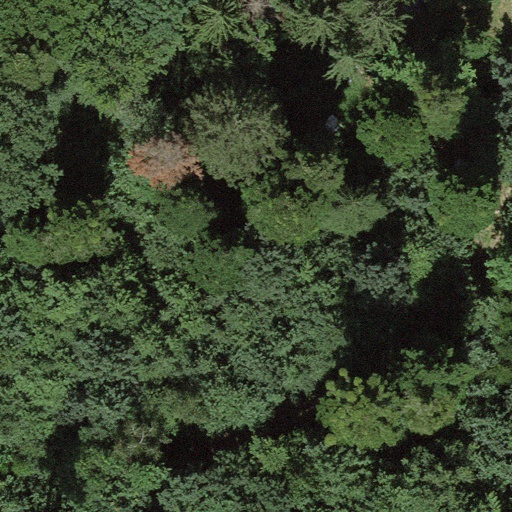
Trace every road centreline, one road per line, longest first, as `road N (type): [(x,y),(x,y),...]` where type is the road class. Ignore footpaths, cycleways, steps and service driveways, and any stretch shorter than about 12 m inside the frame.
road 1 (track): [(313,400),(384,352),(463,270),(511,186)]
road 2 (track): [(138,511),(157,487),(313,400)]
road 3 (track): [(313,400),(490,511)]
